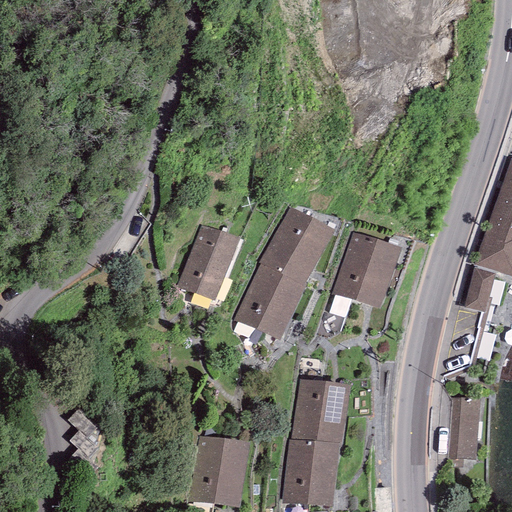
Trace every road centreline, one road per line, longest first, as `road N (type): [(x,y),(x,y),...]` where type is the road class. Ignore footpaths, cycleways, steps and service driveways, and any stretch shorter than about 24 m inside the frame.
road 1 (residential): [(192,0),(187,55),(150,154),(99,248),(13,318),(10,341),(50,430),(42,511)]
road 2 (primary): [(411,511),(417,360),(498,94),(511,0)]
